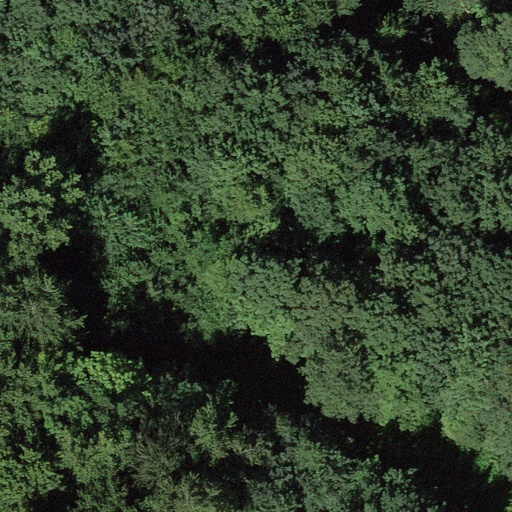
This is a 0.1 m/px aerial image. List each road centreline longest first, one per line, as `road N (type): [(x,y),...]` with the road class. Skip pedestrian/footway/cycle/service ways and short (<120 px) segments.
road 1 (track): [(0,366),(225,350),(468,511)]
road 2 (track): [(511,103),(386,0)]
